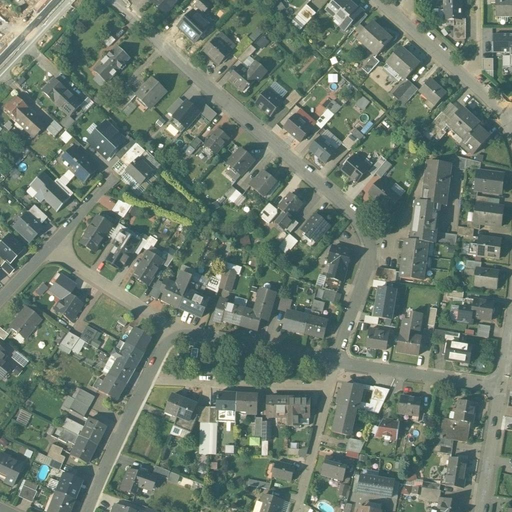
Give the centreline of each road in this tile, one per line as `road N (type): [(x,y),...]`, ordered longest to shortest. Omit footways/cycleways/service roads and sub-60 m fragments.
road 1 (residential): [(335,362),(370,262),(365,231),(115,1)]
road 2 (residential): [(148,377),(328,390)]
road 3 (residential): [(506,117),(378,0)]
road 4 (residential): [(335,362),(499,387)]
road 5 (residential): [(174,328),(335,362)]
road 6 (residential): [(49,246),(174,328)]
road 7 (residential): [(86,511),(148,377)]
road 8 (residential): [(481,511),(499,387)]
road 9 (residential): [(297,511),(328,390)]
